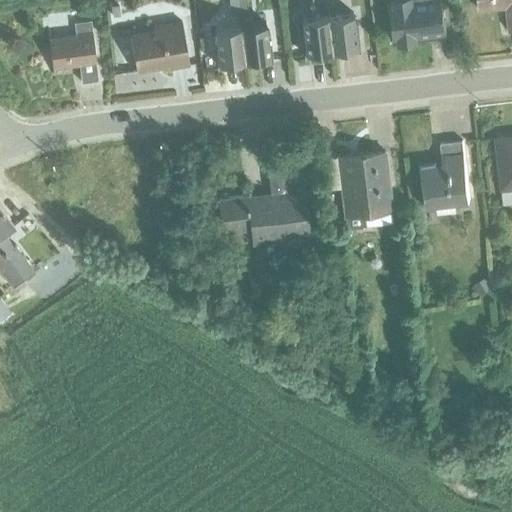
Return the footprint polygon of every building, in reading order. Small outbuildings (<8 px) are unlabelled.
[(238,8),(236,0),(227,0),(229,9),(238,8)] [(236,0),(238,8),(246,8),(245,0),(236,0)] [(387,0),(392,39),(395,39),(395,42),(416,39),(416,37),(447,33),(443,0),(387,0)] [(511,0),(479,0),(480,8),(507,6),(510,29),(511,28),(511,0)] [(327,12),(331,47),(345,46),(345,48),(360,46),(356,17),(354,18),(353,9),(327,12)] [(331,47),(327,12),(301,16),(302,24),(300,24),(304,53),(319,51),(319,49),(331,47)] [(76,31),(49,34),(54,73),(72,71),(72,63),(79,63),(81,79),(98,78),(91,17),(75,19),(76,31)] [(153,27),(131,30),(138,69),(167,64),(168,67),(190,63),(182,17),(152,22),(153,27)] [(240,23),(244,58),(257,56),(258,58),(272,57),(269,28),(266,28),(266,20),(240,23)] [(244,58),(240,23),(214,26),(215,34),(214,34),(217,63),(232,61),(231,59),(244,58)] [(196,65),(183,67),(185,81),(199,79),(196,65)] [(511,133),(497,135),(503,202),(511,201),(511,133)] [(444,160),(419,163),(424,204),(471,198),(464,138),(442,141),(444,160)] [(336,153),(340,183),(344,214),(345,214),(346,224),(393,219),(392,208),(384,147),(336,153)] [(340,183),(336,153),(322,155),(327,186),(340,183)] [(270,190),(218,196),(222,230),(250,227),(253,242),(280,238),(281,244),(311,241),(301,157),(267,161),(270,190)] [(126,239),(158,235),(149,173),(82,182),(86,212),(121,207),(126,239)] [(0,243),(24,276),(35,267),(15,241),(13,243),(4,230),(15,223),(0,203),(0,243)] [(0,266),(13,284),(24,276),(0,243),(0,266)] [(487,275),(475,282),(481,293),(493,285),(487,275)] [(360,318),(346,320),(354,387),(368,386),(360,318)] [(302,342),(296,352),(301,355),(298,363),(316,372),(316,371),(331,379),(340,363),(302,342)]
